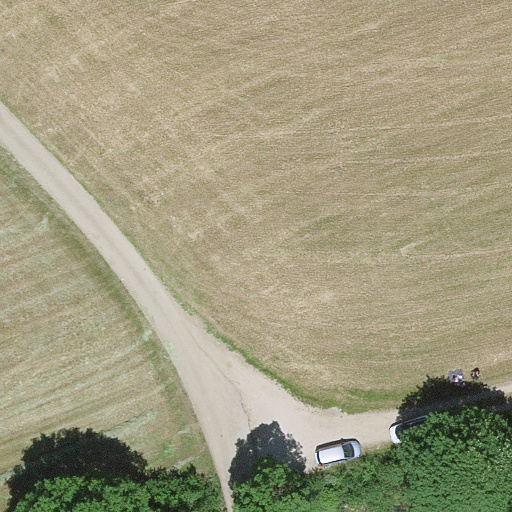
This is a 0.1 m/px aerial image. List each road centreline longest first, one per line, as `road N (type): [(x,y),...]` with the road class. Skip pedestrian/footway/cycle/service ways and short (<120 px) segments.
road 1 (track): [(0,123),(88,213),(194,362),(235,447),(246,511)]
road 2 (track): [(511,396),(238,461)]
